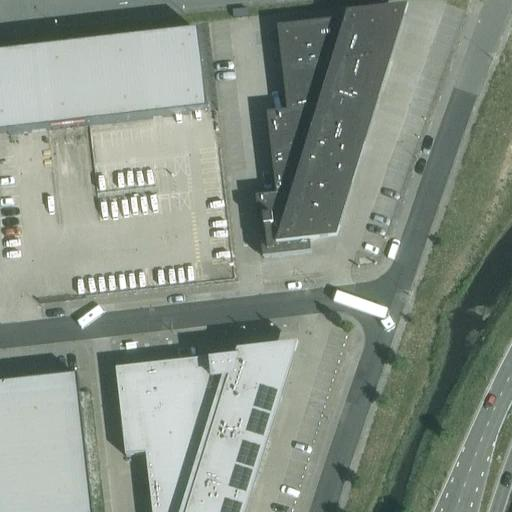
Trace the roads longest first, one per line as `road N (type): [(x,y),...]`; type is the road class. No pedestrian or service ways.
road 1 (unclassified): [(0,337),(395,294)]
road 2 (unclassified): [(395,294),(499,0)]
road 3 (unclassified): [(325,511),(395,294)]
road 4 (unknown): [(253,309),(252,98)]
road 5 (secondary): [(511,373),(455,511)]
